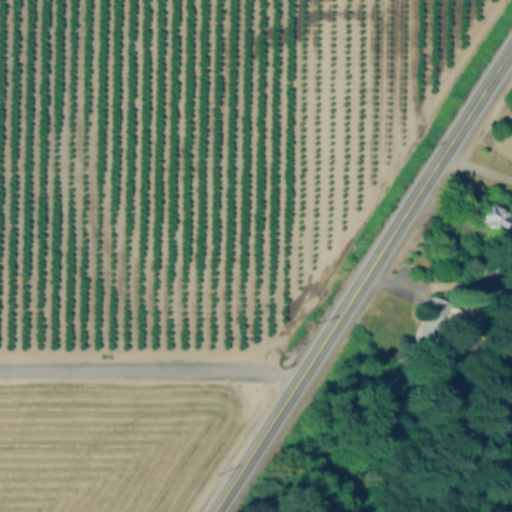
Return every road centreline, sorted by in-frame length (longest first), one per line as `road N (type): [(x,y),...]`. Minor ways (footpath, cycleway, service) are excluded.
road 1 (secondary): [(301,378),(511,47)]
road 2 (secondary): [(215,511),(301,378)]
